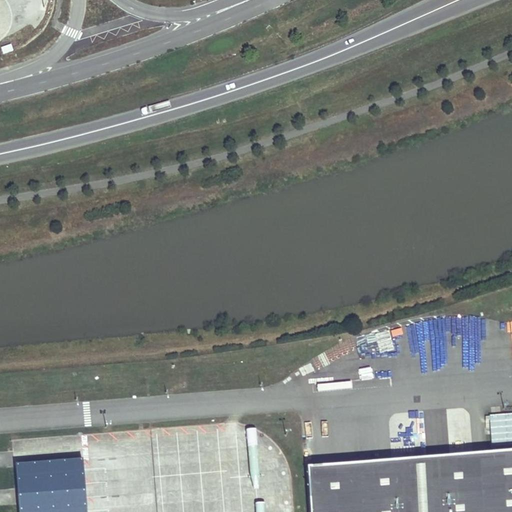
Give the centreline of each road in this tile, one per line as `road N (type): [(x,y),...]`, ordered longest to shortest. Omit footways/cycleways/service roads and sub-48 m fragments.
road 1 (secondary): [(0,153),(254,84),(418,17)]
road 2 (tertiary): [(268,0),(117,60),(0,91)]
road 3 (tertiary): [(79,0),(62,49),(0,82)]
